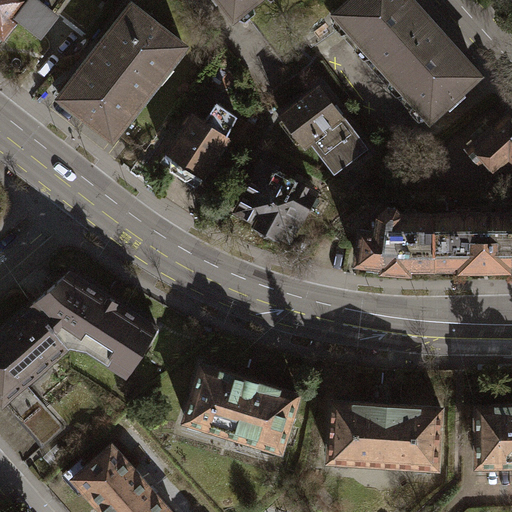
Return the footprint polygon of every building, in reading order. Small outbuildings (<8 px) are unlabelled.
[(0,0),(0,39),(19,16),(40,33),(56,13),(39,0),(0,0)] [(39,0),(56,13),(65,0),(39,0)] [(216,0),(230,17),(251,0),(216,0)] [(349,0),(335,13),(383,65),(428,23),(406,0),(349,0)] [(59,95),(112,137),(184,46),(131,4),(84,63),(59,95)] [(383,65),(431,117),(476,75),(428,23),(383,65)] [(368,147),(343,115),(319,83),(279,113),(304,145),(312,139),(337,171),(368,147)] [(160,163),(198,187),(229,139),(224,135),(236,116),(216,103),(205,120),(192,112),(171,145),(160,163)] [(511,117),(507,112),(469,148),(482,162),(486,157),(493,163),(504,163),(509,159),(511,161),(511,117)] [(289,237),(315,189),(262,161),(252,178),(236,208),(256,219),(259,230),(268,235),(278,231),(289,237)] [(408,264),(434,264),(434,212),(399,211),(394,205),(387,206),(379,214),(378,222),(378,230),(361,229),(359,248),(355,253),(355,257),(358,261),(363,261),(366,260),(382,262),(383,266),(407,268),(408,264)] [(475,264),(511,263),(511,212),(434,212),(434,264),(475,264)] [(69,269),(33,302),(65,338),(72,331),(87,341),(85,347),(125,371),(153,325),(109,296),(69,269)] [(69,343),(65,338),(33,302),(1,330),(0,330),(0,397),(3,401),(24,382),(69,343)] [(280,447),(297,391),(252,377),(201,362),(184,418),(280,447)] [(64,428),(24,382),(3,401),(42,447),(64,428)] [(437,465),(441,407),(386,403),(332,399),(328,457),(437,465)] [(511,461),(511,402),(476,403),(476,461),(511,461)] [(103,511),(171,511),(110,444),(72,477),(103,511)]
